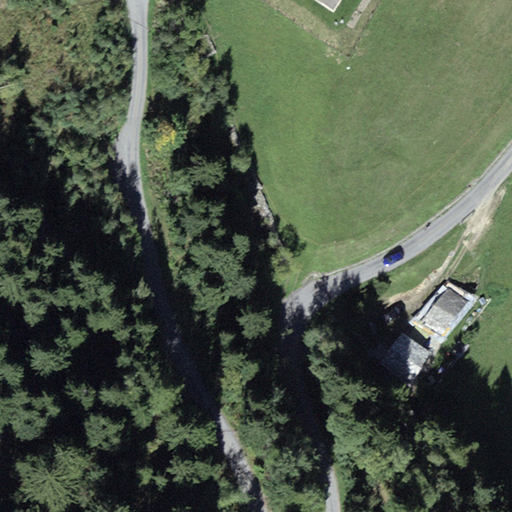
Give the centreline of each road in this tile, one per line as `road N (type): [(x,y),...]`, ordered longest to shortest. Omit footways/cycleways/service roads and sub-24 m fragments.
road 1 (unclassified): [(256,511),(147,251),(130,162),(139,82),(136,0)]
road 2 (unclassified): [(511,157),(417,244),(330,285),(300,309),(293,338),(333,511)]
